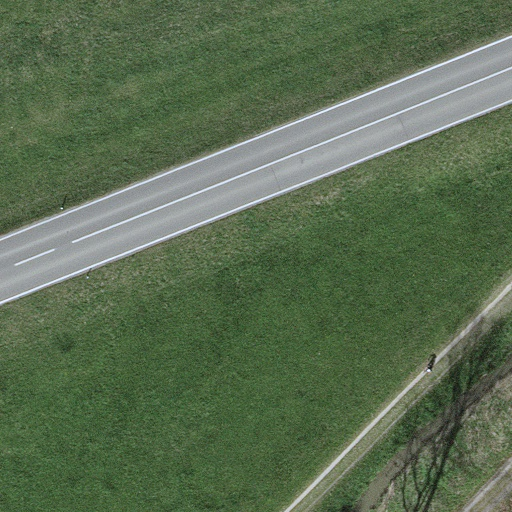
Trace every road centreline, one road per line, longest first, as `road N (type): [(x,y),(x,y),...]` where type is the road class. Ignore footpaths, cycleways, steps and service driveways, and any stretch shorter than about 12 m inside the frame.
road 1 (secondary): [(0,282),(511,79)]
road 2 (track): [(511,285),(282,511)]
